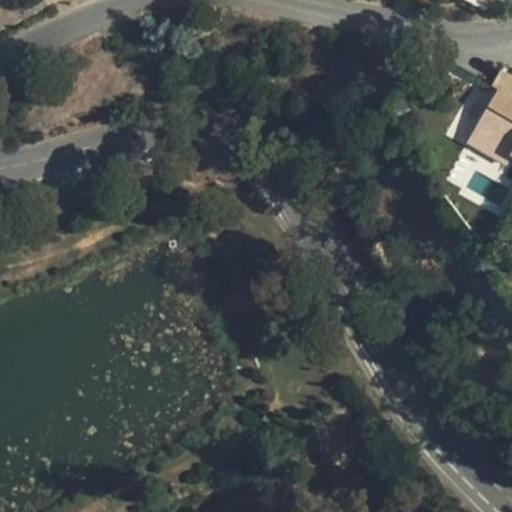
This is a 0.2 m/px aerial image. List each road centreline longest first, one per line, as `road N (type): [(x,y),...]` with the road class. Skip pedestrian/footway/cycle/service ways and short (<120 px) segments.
road 1 (residential): [(0,175),(153,139),(213,141),(279,176),(511,506)]
road 2 (residential): [(271,0),(456,37),(511,34)]
road 3 (residential): [(0,61),(133,0)]
